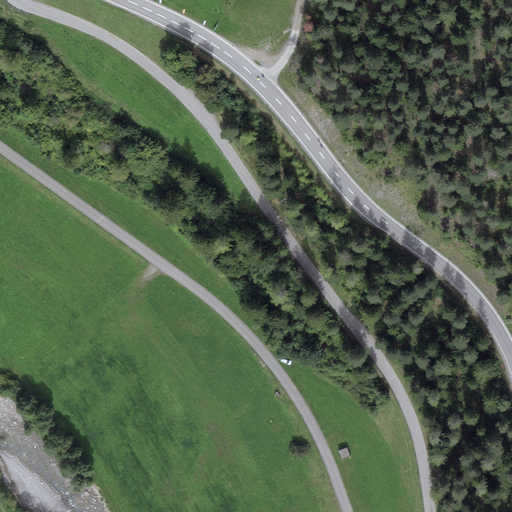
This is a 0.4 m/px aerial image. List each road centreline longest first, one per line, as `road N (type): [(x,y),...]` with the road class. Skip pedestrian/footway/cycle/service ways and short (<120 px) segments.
road 1 (unclassified): [(16,0),(124,47),(213,130),(396,384),(417,437),(431,511)]
road 2 (secondary): [(124,0),(197,34),(245,68),(358,199),(468,289),(511,355)]
